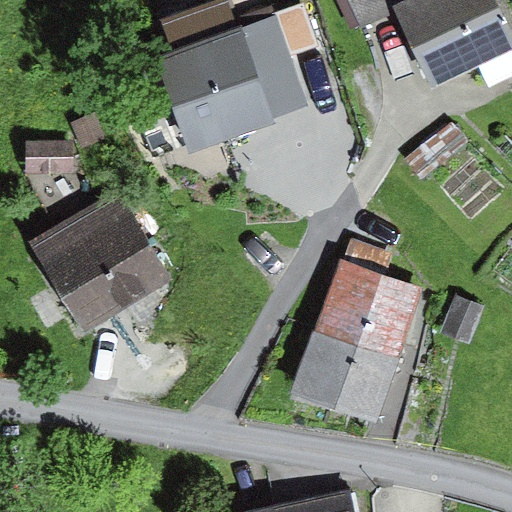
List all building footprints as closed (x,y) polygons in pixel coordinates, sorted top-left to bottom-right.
[(348,0),(361,25),(396,7),(435,87),(511,49),(511,25),(499,0),(348,0)] [(274,16),(153,58),(187,154),(275,123),(272,116),(306,104),(274,16)] [(95,113),(71,123),(82,149),(106,138),(95,113)] [(71,140),(27,141),(28,173),(72,173),(71,140)] [(120,190),(33,241),(86,332),(174,281),(120,190)] [(394,253),(349,238),(296,396),(378,424),(424,287),(387,275),(394,253)] [(456,297),(443,333),(472,343),(485,307),(456,297)] [(354,511),(351,492),(234,511),(233,511),(354,511)]
